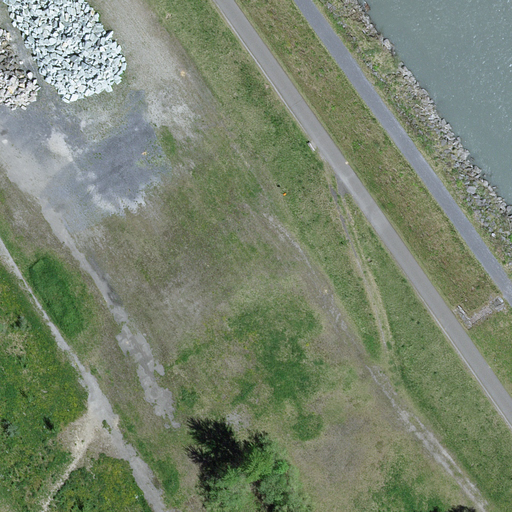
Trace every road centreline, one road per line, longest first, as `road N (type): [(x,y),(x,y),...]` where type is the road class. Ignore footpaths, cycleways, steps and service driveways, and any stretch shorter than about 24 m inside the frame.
road 1 (track): [(222,0),(511,416)]
road 2 (track): [(511,302),(300,0)]
